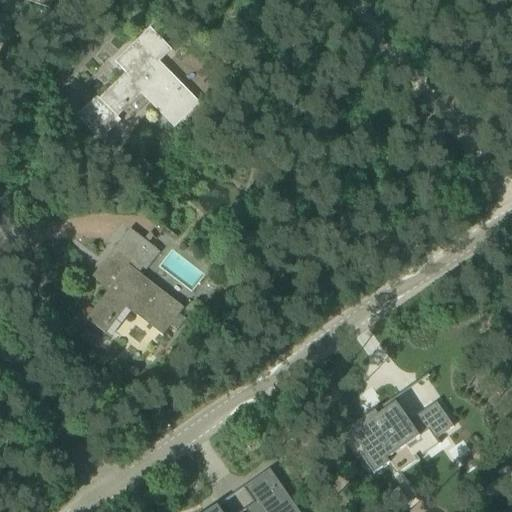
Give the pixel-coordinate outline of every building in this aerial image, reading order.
[(17,0),(50,10),(52,0),(17,0)] [(141,96),(174,130),(200,104),(159,62),(171,50),(152,29),(115,63),(125,74),(99,100),(117,119),(141,96)] [(91,132),(100,141),(113,129),(103,120),(91,132)] [(109,291),(86,320),(105,335),(126,308),(163,337),(184,309),(139,275),(143,269),(146,272),(160,253),(129,230),(92,278),(109,291)] [(79,338),(93,350),(100,341),(87,330),(79,338)] [(360,429),(351,435),(357,445),(361,450),(361,449),(364,453),(360,457),(367,466),(373,476),(383,469),(390,464),(409,450),(406,446),(418,438),(418,439),(422,436),(426,433),(429,432),(435,440),(453,428),(436,403),(409,422),(396,404),(395,404),(393,401),(394,401),(393,400),(365,419),(368,423),(360,429)] [(254,505),(245,511),(246,511),(294,511),(292,509),(293,509),(287,501),(286,501),(278,489),(279,489),(274,482),(268,474),(267,472),(246,487),(257,503),(254,505)]
